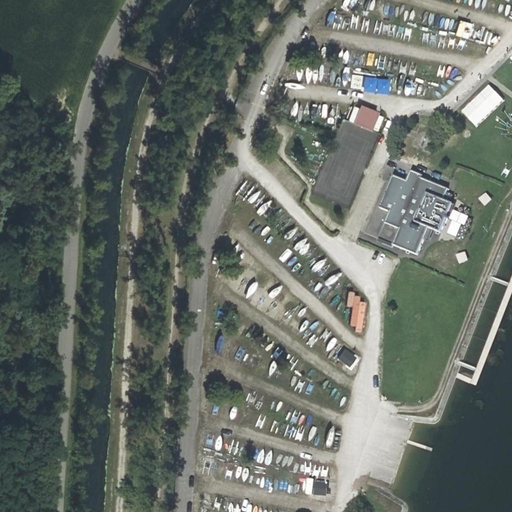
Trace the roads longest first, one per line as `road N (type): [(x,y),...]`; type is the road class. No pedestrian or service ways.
road 1 (track): [(157,511),(185,167),(230,65),(279,0)]
road 2 (track): [(217,0),(165,72),(150,112),(139,175),(121,511)]
road 3 (tertiary): [(134,0),(91,97),(79,162),(61,511)]
